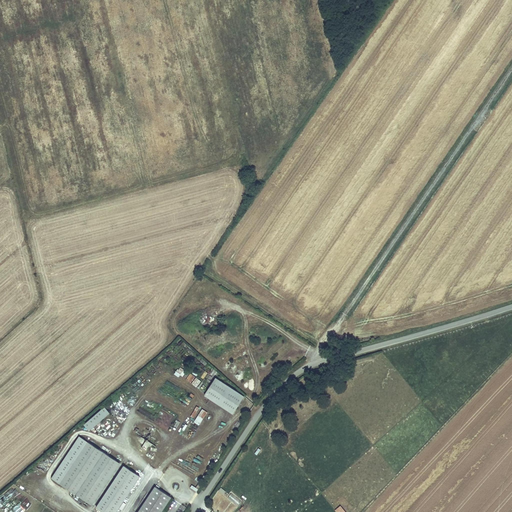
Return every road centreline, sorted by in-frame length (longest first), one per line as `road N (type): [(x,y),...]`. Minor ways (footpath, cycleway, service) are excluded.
road 1 (unclassified): [(511,70),(318,361)]
road 2 (unclassified): [(318,361),(511,301)]
road 3 (unclassified): [(195,511),(276,392),(318,361)]
